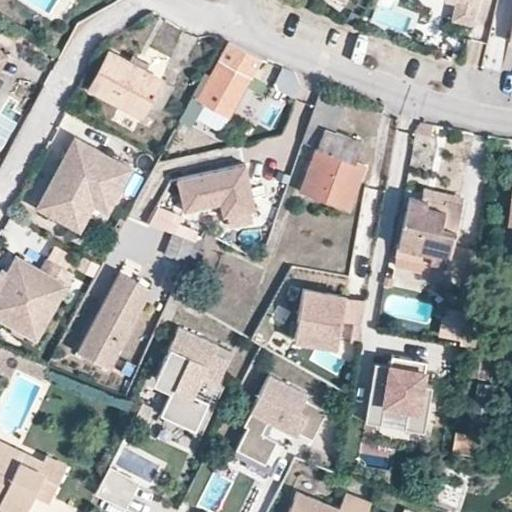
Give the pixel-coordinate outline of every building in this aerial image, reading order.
[(443,0),(443,1),(454,3),(451,20),(471,24),(477,0),(443,0)] [(199,100),(192,97),(183,113),(221,133),(261,59),(244,51),(231,44),(199,100)] [(144,140),(162,109),(174,87),(111,53),(91,90),(140,117),(131,133),(144,140)] [(0,71),(8,58),(3,54),(0,59),(0,71)] [(320,91),(301,143),(315,148),(298,192),(349,208),(357,187),(347,183),(355,161),(363,140),(335,130),(345,100),(320,91)] [(119,162),(76,140),(66,157),(76,162),(73,168),(64,163),(39,210),(69,225),(83,199),(85,194),(98,201),(113,208),(133,169),(119,162)] [(76,162),(66,157),(64,163),(73,168),(76,162)] [(347,183),(357,187),(365,165),(355,161),(347,183)] [(244,164),(175,179),(183,212),(219,204),(222,217),(254,210),(244,164)] [(445,200),(460,205),(462,196),(425,187),(420,199),(443,205),(445,200)] [(83,199),(69,225),(82,232),(96,206),(110,213),(113,208),(85,194),(83,199)] [(471,279),(476,250),(452,244),(460,205),(445,200),(443,205),(420,199),(409,197),(397,255),(447,266),(445,272),(471,279)] [(157,199),(150,221),(169,228),(177,206),(157,199)] [(158,264),(180,273),(196,237),(184,231),(182,236),(173,232),(158,264)] [(196,237),(180,273),(192,279),(204,252),(199,250),(203,239),(196,237)] [(67,286),(41,272),(15,259),(7,275),(13,278),(2,297),(0,295),(0,319),(17,328),(31,302),(53,313),(67,286)] [(48,260),(41,272),(67,286),(74,274),(48,260)] [(120,272),(77,352),(108,369),(146,298),(130,289),(135,280),(120,272)] [(151,289),(135,280),(130,289),(146,298),(151,289)] [(339,315),(343,291),(300,283),(291,333),(334,341),(339,315)] [(359,318),(363,294),(343,291),(339,315),(359,318)] [(53,313),(31,302),(17,328),(39,340),(53,313)] [(461,333),(459,343),(475,346),(479,320),(464,317),(461,333)] [(347,336),(355,338),(358,319),(351,318),(347,336)] [(216,346),(177,328),(155,378),(173,386),(160,414),(195,430),(208,402),(192,395),(198,382),(200,376),(206,379),(216,383),(227,360),(213,354),(216,346)] [(28,357),(0,345),(0,364),(21,373),(28,357)] [(389,348),(387,358),(395,359),(397,349),(389,348)] [(401,421),(421,425),(429,379),(419,378),(424,354),(397,349),(395,359),(387,358),(372,355),(366,395),(382,397),(405,401),(401,421)] [(483,351),(477,382),(491,385),(497,354),(483,351)] [(305,389),(267,370),(241,421),(245,422),(233,445),(262,460),(274,436),(263,431),(259,428),(265,417),(269,420),(294,432),(296,428),(310,436),(325,406),(302,395),(305,389)] [(204,385),(206,379),(200,376),(198,382),(204,385)] [(382,397),(366,395),(362,414),(378,417),(382,397)] [(263,431),(269,420),(265,417),(259,428),(263,431)] [(456,432),(452,451),(471,455),(474,435),(456,432)] [(0,451),(39,470),(44,460),(0,439),(0,451)] [(260,465),(262,460),(233,445),(231,450),(260,465)] [(48,453),(44,460),(39,470),(0,451),(0,509),(4,511),(2,511),(23,511),(33,494),(49,501),(68,463),(48,453)] [(134,480),(109,467),(96,492),(121,505),(134,480)] [(458,507),(462,492),(442,487),(438,502),(458,507)] [(366,511),(371,500),(346,491),(340,506),(297,490),(288,511),(366,511)] [(188,504),(181,501),(177,509),(184,511),(188,504)]
